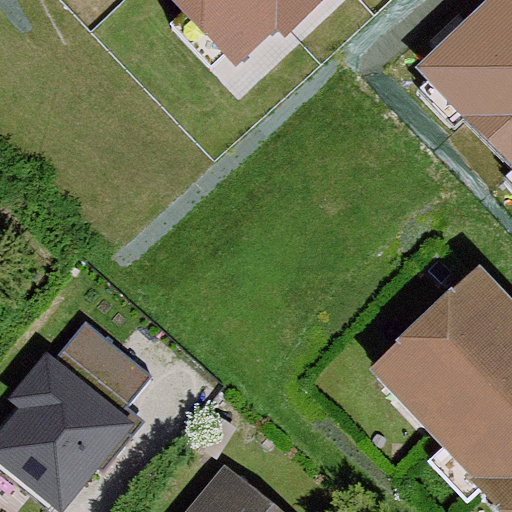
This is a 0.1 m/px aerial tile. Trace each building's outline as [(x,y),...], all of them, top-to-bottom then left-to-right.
[(278,0),(183,0),(193,10),(232,53),(236,58),(279,17),(270,8),(278,0)] [(278,0),(270,8),(279,17),(289,28),(317,0),(278,0)] [(511,163),(511,0),(483,0),(408,81),(511,163)] [(232,53),(193,10),(173,29),(212,71),(232,53)] [(511,511),(511,316),(489,292),(390,385),(510,511),(511,511)] [(63,511),(136,425),(65,366),(0,442),(0,468),(52,511),(63,511)] [(201,511),(267,511),(228,479),(201,511)]
